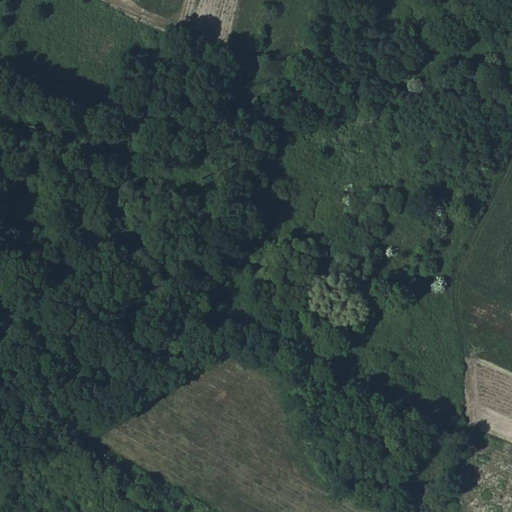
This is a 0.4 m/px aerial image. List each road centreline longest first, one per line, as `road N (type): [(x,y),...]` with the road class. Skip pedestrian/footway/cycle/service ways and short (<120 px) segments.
road 1 (track): [(511,138),(458,255),(473,385),(461,511)]
road 2 (track): [(204,511),(84,446)]
